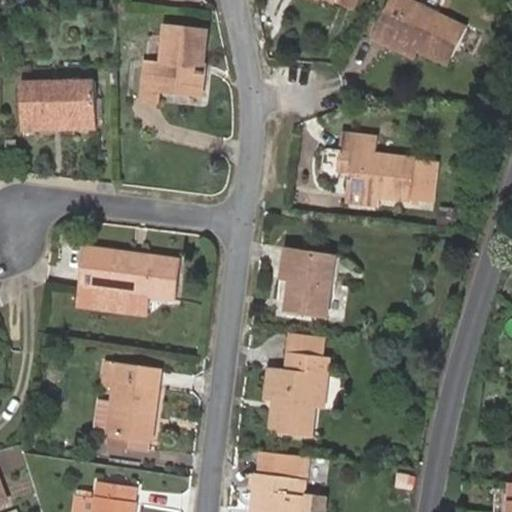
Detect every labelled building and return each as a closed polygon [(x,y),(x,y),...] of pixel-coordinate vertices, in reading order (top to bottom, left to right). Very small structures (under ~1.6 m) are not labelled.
[(338,0),(336,5),(352,12),(358,0),(338,0)] [(410,0),(391,0),(369,41),(385,50),(390,40),(418,54),(447,70),(456,52),(465,33),(438,19),(409,4),(410,0)] [(447,0),(410,0),(409,4),(438,19),(448,0),(447,0)] [(197,23),(157,18),(152,56),(138,55),(134,92),(151,93),(153,82),(190,85),(197,23)] [(478,39),(465,33),(456,52),(469,58),(478,39)] [(390,40),(385,50),(412,63),(418,54),(390,40)] [(28,124),(83,127),(86,87),(12,83),(9,129),(27,130),(28,124)] [(83,134),(83,127),(28,124),(27,130),(83,134)] [(354,130),(342,129),(339,146),(352,148),(349,168),(346,198),(378,202),(379,194),(432,200),(437,158),(375,150),(377,133),(354,130)] [(352,148),(339,146),(337,166),(349,168),(352,148)] [(464,208),(440,206),(438,224),(461,227),(464,208)] [(87,284),(142,291),(172,294),(177,256),(82,245),(76,300),(85,301),(87,284)] [(292,280),(296,247),(286,246),(282,278),(292,280)] [(337,253),(296,247),(292,280),(288,312),(329,317),(337,253)] [(141,299),(142,291),(87,284),(85,301),(105,303),(106,295),(141,299)] [(295,333),(292,350),(331,355),(333,338),(295,333)] [(318,372),(329,373),(331,355),(292,350),(289,368),(279,367),(276,401),(272,432),(310,437),(314,405),(318,372)] [(131,434),(129,446),(148,449),(149,437),(158,367),(116,362),(104,360),(101,382),(113,383),(111,399),(97,398),(93,427),(108,430),(108,431),(131,434)] [(276,401),(279,367),(270,366),(266,400),(276,401)] [(325,406),(329,373),(318,372),(314,405),(325,406)] [(106,443),(129,446),(131,434),(108,431),(106,443)] [(298,454),(265,450),(262,474),(258,474),(256,491),(266,493),(263,511),(327,511),(329,497),(307,494),(308,479),(306,479),(296,478),(298,454)] [(298,454),(296,478),(306,479),(309,455),(298,454)] [(0,474),(0,498),(8,495),(0,474)] [(136,482),(100,478),(98,495),(79,494),(76,511),(136,511),(138,498),(135,497),(136,482)] [(253,511),(263,511),(266,493),(256,491),(253,511)]
